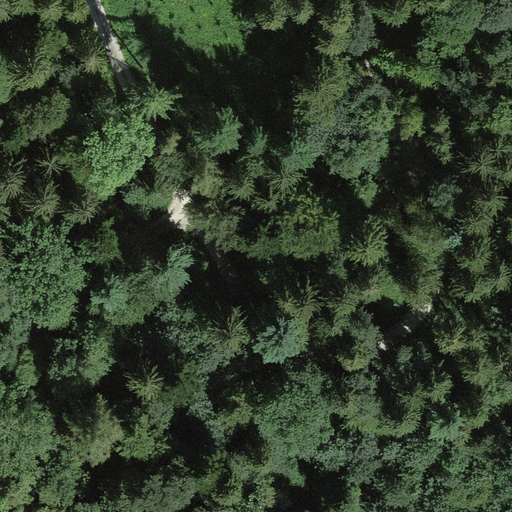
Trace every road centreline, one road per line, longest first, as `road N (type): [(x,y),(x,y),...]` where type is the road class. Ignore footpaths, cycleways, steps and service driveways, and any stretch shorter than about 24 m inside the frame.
road 1 (track): [(366,0),(376,75),(436,254),(406,325),(339,353),(282,342),(244,290),(140,108),(98,0)]
road 2 (track): [(0,372),(185,196)]
